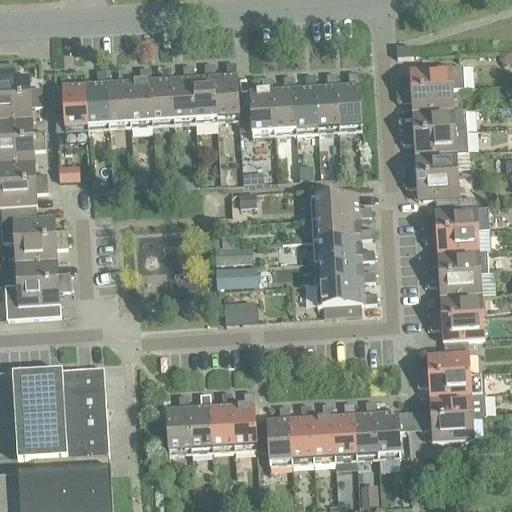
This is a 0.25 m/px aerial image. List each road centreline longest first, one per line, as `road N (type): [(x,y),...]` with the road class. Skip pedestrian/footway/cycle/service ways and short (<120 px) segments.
road 1 (residential): [(119,358),(401,341),(382,0)]
road 2 (tertiary): [(0,28),(328,0)]
road 3 (residential): [(0,342),(75,337),(119,358)]
